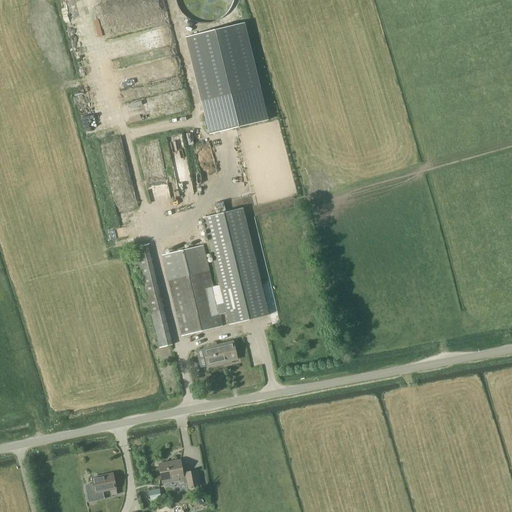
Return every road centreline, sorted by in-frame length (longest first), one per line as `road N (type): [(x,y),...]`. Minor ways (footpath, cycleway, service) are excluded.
road 1 (unclassified): [(0,449),(511,349)]
road 2 (track): [(88,0),(154,241)]
